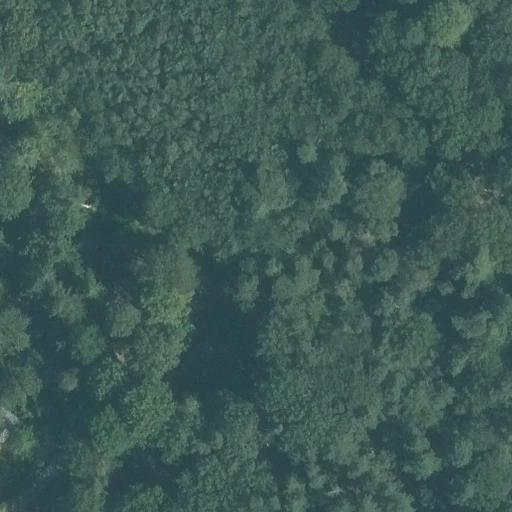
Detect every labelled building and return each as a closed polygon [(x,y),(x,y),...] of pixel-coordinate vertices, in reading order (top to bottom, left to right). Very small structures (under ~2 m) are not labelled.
[(37,150),(12,183),(40,206),(67,174),(37,150)] [(72,250),(70,256),(74,258),(71,267),(89,273),(103,232),(86,226),(77,251),(72,250)] [(134,273),(126,278),(124,274),(104,287),(107,291),(95,298),(106,315),(145,290),(134,273)] [(27,285),(16,300),(35,315),(24,331),(39,342),(62,311),(27,285)] [(201,317),(192,322),(197,328),(205,323),(201,317)] [(89,326),(79,318),(74,326),(83,333),(89,326)] [(76,332),(49,362),(61,372),(77,355),(92,368),(103,356),(76,332)] [(218,332),(186,355),(190,362),(196,369),(207,361),(213,356),(230,380),(245,369),(218,332)] [(15,355),(7,363),(12,369),(21,362),(15,355)] [(0,434),(6,428),(14,434),(23,423),(0,403),(0,434)] [(132,414),(128,411),(123,417),(126,420),(132,414)] [(188,442),(181,435),(175,441),(182,448),(188,442)] [(156,471),(130,437),(117,447),(143,481),(156,471)]
